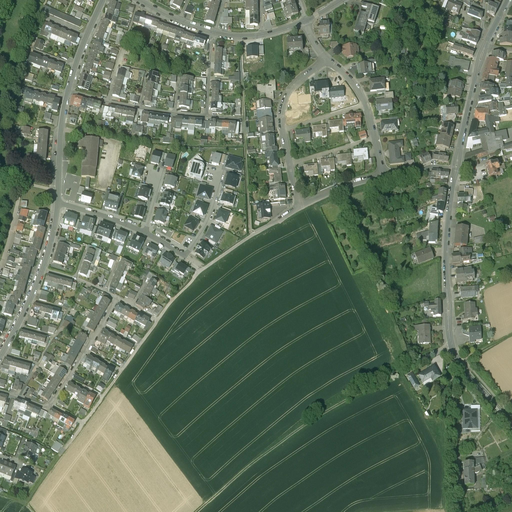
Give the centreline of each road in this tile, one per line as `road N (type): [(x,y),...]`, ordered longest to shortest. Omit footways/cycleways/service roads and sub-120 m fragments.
road 1 (track): [(409,365),(247,464),(196,511)]
road 2 (secondary): [(457,358),(445,263),(455,168)]
road 3 (track): [(82,421),(186,280)]
road 4 (track): [(404,511),(442,505),(453,373)]
road 5 (secondary): [(455,168),(490,30)]
road 6 (unclassified): [(457,358),(457,484)]
